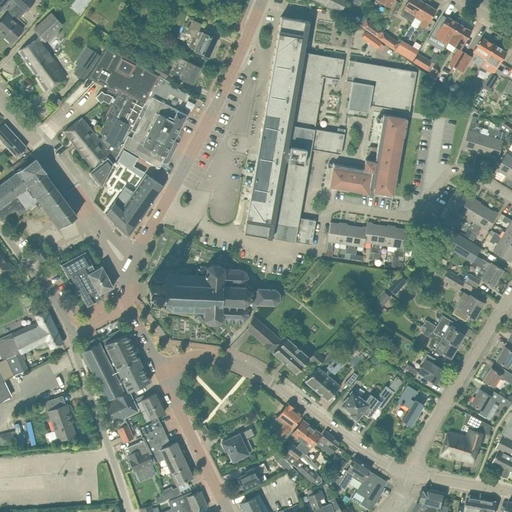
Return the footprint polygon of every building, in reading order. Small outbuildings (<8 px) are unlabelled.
[(0,0),(0,12),(11,0),(0,0)] [(34,0),(13,0),(26,11),(35,1),(34,0)] [(324,0),(323,3),(340,11),(345,0),(324,0)] [(415,17),(424,2),(419,0),(408,0),(404,6),(405,6),(400,15),(412,22),(415,17)] [(436,10),(424,2),(415,17),(427,24),(436,10)] [(3,19),(0,21),(0,29),(5,34),(3,36),(11,43),(17,35),(23,29),(15,23),(18,19),(10,11),(7,15),(6,15),(3,19)] [(19,50),(33,70),(51,58),(40,42),(43,40),(44,41),(62,24),(51,12),(33,29),(40,37),(38,38),(38,37),(19,50)] [(343,59),(303,52),(309,21),(281,16),(243,233),(311,244),(315,220),(299,217),(311,150),(340,155),(344,134),(314,128),(323,77),(340,80),(343,59)] [(459,23),(446,16),(445,18),(442,16),(431,34),(438,39),(436,42),(444,47),(447,42),(459,23)] [(194,36),(189,47),(209,56),(217,39),(198,31),(202,24),(190,19),(189,21),(184,19),(182,23),(187,25),(184,32),(194,36)] [(366,19),(361,26),(378,38),(382,31),(366,19)] [(460,49),(471,31),(459,23),(447,42),(458,49),(449,64),(452,66),(448,73),(451,75),(456,68),(465,53),(460,49)] [(395,50),(396,48),(399,43),(382,31),(378,38),(395,50)] [(485,59),(494,44),(481,37),(473,52),(485,59)] [(413,59),(418,50),(401,40),(399,43),(396,48),(413,59)] [(494,65),(498,67),(506,52),(494,44),(485,59),(481,66),(487,70),(492,69),(494,65)] [(101,160),(92,167),(93,168),(89,171),(101,187),(122,146),(148,95),(151,91),(159,75),(151,71),(108,45),(87,77),(109,88),(107,91),(108,93),(104,100),(110,105),(105,115),(107,115),(99,133),(103,135),(100,140),(97,137),(91,142),(92,144),(91,145),(96,151),(94,152),(101,160)] [(79,66),(73,73),(83,80),(100,55),(90,49),(79,66)] [(472,56),(465,53),(456,68),(462,72),(472,56)] [(429,72),(434,64),(417,54),(413,62),(429,72)] [(178,57),(176,62),(177,63),(185,67),(180,76),(180,78),(183,79),(192,83),(200,67),(191,62),(187,61),(178,57)] [(65,78),(51,58),(33,70),(46,91),(65,78)] [(352,82),(347,108),(368,112),(369,105),(409,112),(416,71),(349,60),(345,81),(352,82)] [(151,71),(159,75),(165,79),(170,71),(156,63),(151,71)] [(174,84),(165,79),(159,75),(151,91),(166,99),(174,84)] [(489,90),(496,80),(490,76),(483,87),(489,90)] [(148,95),(122,146),(159,168),(163,161),(167,163),(171,155),(174,150),(170,147),(187,114),(148,95)] [(369,190),(392,194),(405,118),(399,116),(383,114),(375,161),(365,159),(363,169),(327,162),(325,174),(328,175),(327,180),(331,181),(330,186),(368,193),(369,190)] [(484,120),(472,116),(462,148),(474,151),(479,133),(473,131),(476,123),(482,125),(484,120)] [(64,131),(80,151),(91,142),(97,137),(81,117),(64,131)] [(479,133),(474,151),(485,155),(494,128),(495,124),(490,121),(486,135),(479,133)] [(502,122),(499,127),(508,134),(511,129),(502,122)] [(0,126),(0,140),(3,144),(7,148),(15,157),(19,153),(26,146),(14,134),(4,123),(0,126)] [(494,128),(485,155),(497,159),(503,140),(496,138),(499,130),(494,128)] [(92,144),(91,142),(80,151),(92,167),(101,160),(94,152),(96,151),(91,145),(92,144)] [(116,164),(103,189),(117,198),(105,214),(126,235),(130,234),(163,186),(144,172),(148,166),(137,159),(138,158),(123,149),(116,164)] [(511,155),(511,156),(505,153),(495,169),(506,176),(511,165),(511,155)] [(36,158),(18,171),(0,184),(0,216),(3,220),(15,211),(18,216),(39,200),(59,227),(64,223),(64,224),(76,215),(45,172),(46,172),(36,158)] [(466,195),(456,188),(446,205),(453,209),(452,212),(450,211),(447,216),(449,217),(452,219),(466,195)] [(466,195),(452,219),(455,221),(456,222),(461,214),(466,217),(476,201),(466,195)] [(472,231),(487,207),(476,201),(466,217),(472,221),(467,228),(472,231)] [(481,226),(487,230),(497,214),(487,207),(472,231),(477,234),(481,226)] [(447,216),(443,223),(446,224),(448,225),(452,219),(449,217),(447,216)] [(509,225),(505,231),(511,234),(511,220),(504,216),(501,220),(509,225)] [(452,219),(448,225),(452,228),(456,222),(455,221),(452,219)] [(333,242),(340,243),(343,224),(330,222),(326,250),(326,255),(332,256),(333,251),(332,251),(333,242)] [(367,223),(366,228),(364,242),(371,243),(369,251),(368,251),(367,263),(373,264),(374,252),(379,225),(367,223)] [(354,226),(343,224),(340,243),(346,244),(345,253),(350,254),(354,226)] [(381,245),(388,246),(391,227),(379,225),(374,252),(380,253),(381,245)] [(364,247),(364,242),(366,228),(354,226),(350,254),(355,254),(357,246),(364,247)] [(472,262),(480,248),(445,226),(436,240),(472,262)] [(403,228),(391,227),(388,246),(394,247),(391,266),(396,267),(397,262),(403,228)] [(415,230),(403,228),(397,262),(402,263),(405,248),(412,249),(415,230)] [(471,232),(468,238),(473,241),(477,234),(472,231),(471,232)] [(492,236),(511,248),(511,234),(505,231),(501,238),(498,236),(499,235),(494,232),(492,236)] [(489,241),(494,244),(495,242),(497,244),(493,251),(509,261),(511,256),(511,248),(492,236),(489,241)] [(50,257),(42,246),(34,252),(42,262),(50,257)] [(0,275),(12,267),(0,250),(0,275)] [(113,286),(101,265),(89,272),(87,267),(92,264),(85,251),(61,264),(68,278),(71,276),(77,287),(74,289),(77,295),(80,293),(87,306),(96,301),(102,297),(100,293),(113,286)] [(502,270),(503,269),(491,262),(490,264),(481,258),(474,269),(479,272),(476,275),(482,279),(493,286),(493,285),(502,270)] [(208,322),(207,324),(208,324),(209,323),(215,323),(216,325),(217,324),(217,323),(220,321),(221,322),(222,321),(241,322),(241,324),(243,323),(242,321),(247,317),(249,317),(249,316),(248,316),(248,309),(250,310),(250,308),(251,308),(255,310),(257,305),(257,304),(257,303),(262,304),(263,305),(263,304),(268,304),(268,305),(269,305),(269,304),(273,304),(274,305),(275,304),(275,303),(278,300),(280,301),(280,300),(279,299),(279,294),(281,294),(281,293),(279,293),(277,289),(277,288),(275,288),(275,289),(271,289),(271,288),(270,287),(269,289),(265,289),(265,287),(264,287),(263,289),(259,288),(258,287),(257,287),(258,288),(254,291),(253,289),(253,287),(248,284),(247,284),(246,283),(248,279),(250,279),(250,278),(248,277),(247,272),(246,272),(245,271),(239,269),(240,267),(238,267),(238,269),(232,268),(232,267),(231,267),(231,268),(226,268),(225,267),(223,267),(220,265),(221,263),(219,262),(219,264),(213,264),(212,262),(211,262),(211,264),(207,266),(206,265),(205,266),(201,267),(200,266),(196,270),(196,271),(196,272),(195,274),(170,273),(164,278),(154,277),(153,277),(154,278),(153,284),(151,283),(151,282),(149,281),(149,283),(147,283),(147,285),(149,285),(149,297),(147,297),(147,298),(148,298),(148,300),(150,300),(150,298),(154,298),(154,300),(155,302),(157,302),(158,300),(158,298),(162,299),(162,301),(160,302),(162,303),(163,302),(173,310),(172,311),(173,312),(174,310),(193,311),(193,313),(194,313),(194,315),(198,320),(198,319),(202,320),(203,320),(204,319),(208,322)] [(443,278),(451,283),(460,289),(464,283),(447,272),(443,278)] [(476,287),(480,280),(470,274),(466,280),(476,287)] [(400,275),(394,282),(401,288),(407,281),(400,275)] [(384,292),(376,302),(382,307),(390,297),(384,292)] [(457,305),(453,313),(465,320),(468,315),(473,318),(483,302),(474,297),(470,294),(470,296),(463,292),(460,297),(461,298),(466,301),(462,308),(457,305)] [(6,358),(9,366),(14,375),(27,369),(20,352),(47,340),(50,348),(62,342),(47,310),(34,316),(37,322),(2,339),(0,339),(0,353),(3,360),(6,358)] [(248,328),(247,329),(296,373),(302,365),(309,358),(309,357),(301,349),(303,346),(297,341),(294,344),(286,336),(282,341),(253,315),(252,317),(248,328)] [(426,327),(457,346),(463,335),(464,335),(456,330),(459,326),(447,319),(441,329),(429,322),(426,327)] [(439,342),(435,348),(450,358),(451,357),(450,357),(457,346),(426,327),(423,333),(439,342)] [(109,411),(132,400),(128,391),(149,381),(136,352),(139,351),(137,347),(134,348),(126,333),(112,340),(110,336),(97,343),(95,338),(88,342),(90,347),(81,351),(107,403),(106,403),(109,411)] [(397,335),(392,342),(398,347),(403,340),(397,335)] [(511,350),(506,346),(497,360),(510,367),(511,368),(511,350)] [(309,357),(309,358),(317,365),(324,358),(315,350),(309,357)] [(424,361),(418,372),(419,373),(424,375),(424,376),(423,376),(426,378),(435,383),(443,369),(432,363),(435,358),(426,353),(422,360),(424,361)] [(343,363),(334,355),(332,358),(329,355),(325,361),(329,364),(326,367),(328,369),(325,372),(327,375),(331,371),(334,374),(343,363)] [(492,367),(484,380),(493,385),(495,387),(501,377),(511,383),(511,373),(505,369),(496,364),(494,368),(492,367)] [(403,371),(413,377),(416,370),(407,365),(403,371)] [(305,381),(328,400),(340,386),(327,375),(325,372),(318,366),(305,381)] [(0,400),(10,396),(0,374),(0,400)] [(396,376),(388,388),(393,392),(395,393),(403,382),(396,376)] [(397,401),(409,408),(401,420),(411,426),(424,404),(415,399),(414,400),(410,398),(412,395),(414,396),(417,390),(407,385),(397,401)] [(352,391),(341,405),(347,410),(351,412),(349,414),(357,420),(363,411),(369,416),(375,408),(376,407),(380,410),(393,392),(388,388),(386,386),(377,399),(370,394),(365,401),(352,391)] [(481,409),(479,413),(486,418),(496,400),(491,397),(492,396),(480,389),(471,403),(481,409)] [(141,435),(162,426),(157,415),(164,411),(155,392),(140,399),(152,422),(138,429),(141,435)] [(134,437),(124,417),(137,411),(132,400),(109,411),(123,442),(134,437)] [(276,447),(281,440),(281,441),(292,428),(302,415),(293,408),(294,407),(288,402),(276,418),(284,424),(274,435),(271,438),(276,447)] [(65,405),(48,411),(52,420),(55,430),(59,440),(65,438),(75,434),(69,417),(71,416),(67,404),(66,405),(65,405)] [(492,426),(472,415),(467,425),(475,427),(474,430),(469,428),(467,436),(448,431),(441,455),(473,463),(479,445),(480,446),(483,433),(487,434),(487,433),(489,433),(492,426)] [(499,449),(492,463),(497,465),(502,468),(500,472),(504,474),(508,476),(510,472),(511,472),(511,416),(507,426),(506,428),(507,428),(504,433),(501,438),(497,447),(499,449)] [(312,427),(302,420),(292,434),(301,441),(312,427)] [(156,451),(153,445),(150,438),(164,432),(162,426),(141,435),(143,439),(155,462),(156,463),(161,461),(159,456),(156,451)] [(293,464),(295,467),(301,460),(307,465),(309,464),(307,455),(306,454),(321,434),(312,427),(301,441),(296,447),(290,455),(286,460),(291,466),(293,464)] [(230,437),(221,442),(225,450),(227,449),(233,460),(242,456),(248,453),(242,441),(254,436),(250,428),(230,437)] [(0,447),(13,445),(13,443),(17,442),(14,431),(0,434),(0,447)] [(341,442),(325,431),(315,444),(331,455),(341,442)] [(150,438),(153,445),(167,438),(164,432),(150,438)] [(167,438),(153,445),(156,451),(170,444),(167,438)] [(143,440),(127,447),(130,454),(128,454),(130,459),(129,460),(134,471),(135,471),(143,467),(147,477),(155,473),(151,464),(151,463),(153,462),(143,440)] [(156,451),(159,456),(163,454),(165,458),(173,455),(174,457),(181,453),(176,442),(170,444),(156,451)] [(284,450),(290,455),(296,447),(290,442),(284,450)] [(277,450),(272,453),(275,459),(282,456),(277,450)] [(187,465),(181,453),(174,457),(173,455),(165,458),(163,454),(159,456),(161,461),(164,459),(171,472),(187,465)] [(336,474),(328,480),(330,485),(333,488),(337,491),(340,486),(345,489),(348,483),(353,476),(362,481),(357,489),(355,491),(351,499),(360,505),(368,510),(370,507),(375,499),(386,482),(386,481),(369,471),(371,468),(354,457),(349,466),(346,470),(345,469),(341,477),(336,474)] [(307,465),(301,460),(295,467),(311,481),(317,485),(322,482),(321,478),(317,475),(307,465)] [(267,471),(263,463),(246,471),(246,473),(238,477),(244,490),(260,482),(266,479),(263,473),(267,471)] [(192,476),(187,465),(171,472),(176,484),(192,477),(192,476)] [(171,486),(162,490),(164,494),(165,500),(181,494),(178,486),(172,488),(171,486)] [(262,511),(255,495),(259,493),(256,488),(251,491),(253,496),(237,503),(239,507),(241,506),(243,511),(262,511)] [(447,511),(449,507),(446,506),(447,499),(443,498),(445,493),(426,488),(423,490),(419,503),(417,502),(410,511),(447,511)] [(312,489),(306,491),(308,495),(308,496),(313,511),(323,511),(322,506),(321,507),(319,500),(317,501),(314,495),(312,489)] [(180,506),(171,510),(172,511),(191,511),(198,510),(207,506),(201,491),(192,494),(191,492),(177,497),(177,499),(180,506)] [(320,493),(314,495),(317,501),(319,500),(321,507),(322,506),(323,511),(342,511),(335,497),(333,498),(328,500),(330,503),(327,505),(324,498),(322,499),(320,493)] [(164,494),(155,497),(157,503),(165,500),(164,494)] [(467,496),(464,511),(479,511),(482,498),(467,496)] [(493,511),(494,511),(496,501),(482,498),(479,511),(493,511)]
